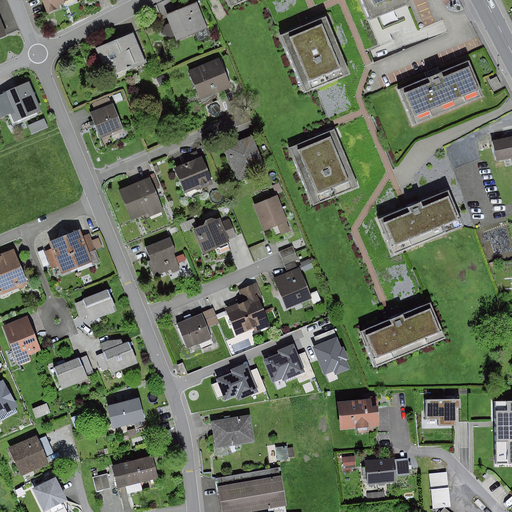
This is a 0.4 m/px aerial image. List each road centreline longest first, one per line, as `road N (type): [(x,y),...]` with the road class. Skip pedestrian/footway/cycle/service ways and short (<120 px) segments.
road 1 (unclassified): [(39,54),(182,424),(192,511)]
road 2 (residential): [(496,511),(439,455),(399,447),(395,394)]
road 3 (unclassified): [(39,54),(147,0)]
